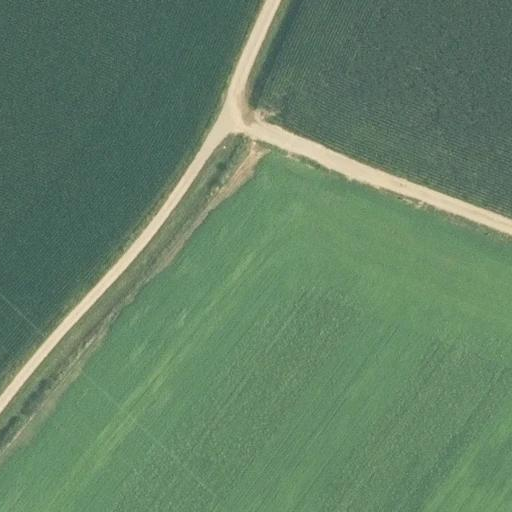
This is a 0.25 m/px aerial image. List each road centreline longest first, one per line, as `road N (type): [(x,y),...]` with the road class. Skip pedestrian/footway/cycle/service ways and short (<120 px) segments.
road 1 (track): [(228,119),(0,408)]
road 2 (track): [(228,119),(511,229)]
road 3 (track): [(274,0),(228,119)]
